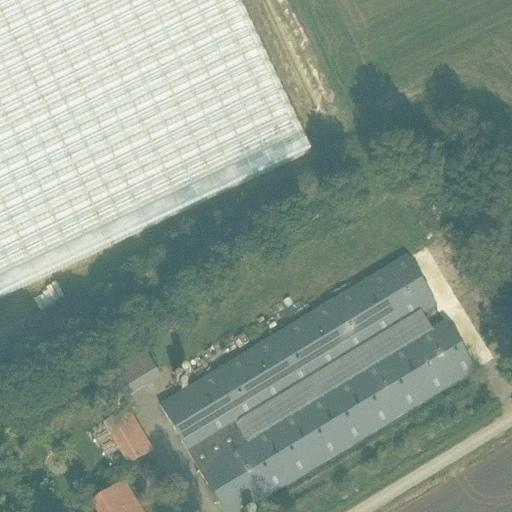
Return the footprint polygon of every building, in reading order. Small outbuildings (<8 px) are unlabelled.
[(0,0),(0,299),(308,154),(235,0),(0,0)] [(158,407),(188,456),(221,511),(242,511),(474,372),(445,324),(281,422),(279,417),(256,430),(253,425),(239,433),(235,427),(434,306),(405,258),(158,407)] [(114,370),(131,396),(160,378),(143,352),(114,370)] [(81,390),(71,373),(56,382),(66,398),(81,390)] [(103,399),(112,413),(123,406),(114,392),(103,399)] [(126,411),(101,425),(127,468),(152,453),(126,411)] [(138,511),(122,486),(92,504),(96,511),(138,511)]
